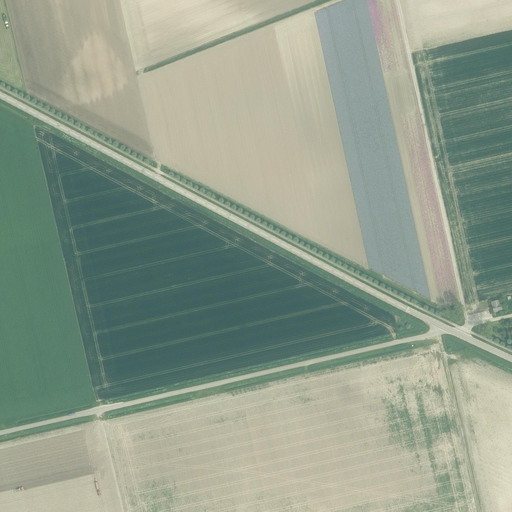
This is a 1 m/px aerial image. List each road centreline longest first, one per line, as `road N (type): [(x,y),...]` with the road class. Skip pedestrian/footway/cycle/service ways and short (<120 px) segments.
road 1 (tertiary): [(441,326),(0,95)]
road 2 (unclassified): [(0,434),(437,334),(441,326)]
road 3 (track): [(467,326),(397,0)]
road 4 (track): [(479,511),(437,334)]
